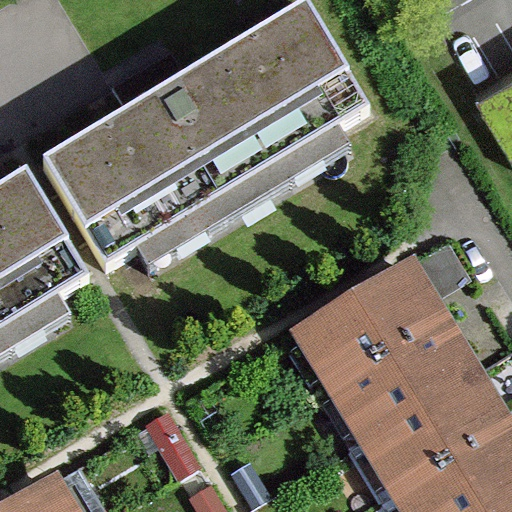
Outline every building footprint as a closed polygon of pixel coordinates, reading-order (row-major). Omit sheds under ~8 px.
[(43,162),(105,266),(369,108),(306,4),(43,162)] [(511,68),(478,89),(511,147),(511,68)] [(0,337),(84,287),(22,183),(0,195),(0,337)] [(298,338),(331,392),(435,329),(402,275),(298,338)] [(331,392),(363,446),(467,382),(435,329),(331,392)] [(363,446),(395,499),(499,436),(467,382),(363,446)] [(395,499),(403,511),(492,511),(511,500),(511,456),(499,436),(395,499)] [(8,511),(58,511),(45,490),(8,511)] [(511,511),(511,500),(492,511),(511,511)]
